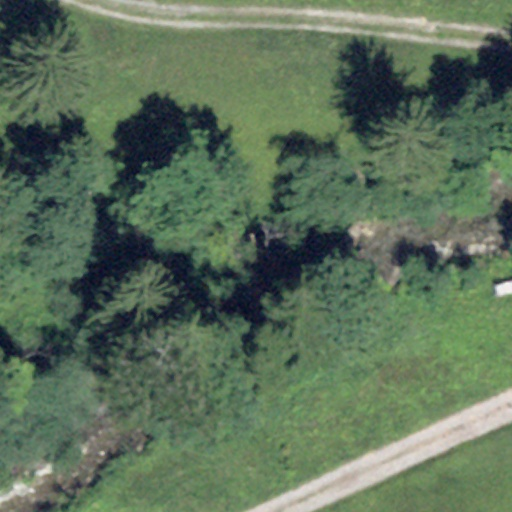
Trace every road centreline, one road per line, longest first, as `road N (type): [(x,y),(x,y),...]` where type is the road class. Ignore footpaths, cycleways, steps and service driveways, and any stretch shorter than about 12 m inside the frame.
road 1 (track): [(92,0),(199,19),(511,43)]
road 2 (track): [(511,415),(290,511)]
